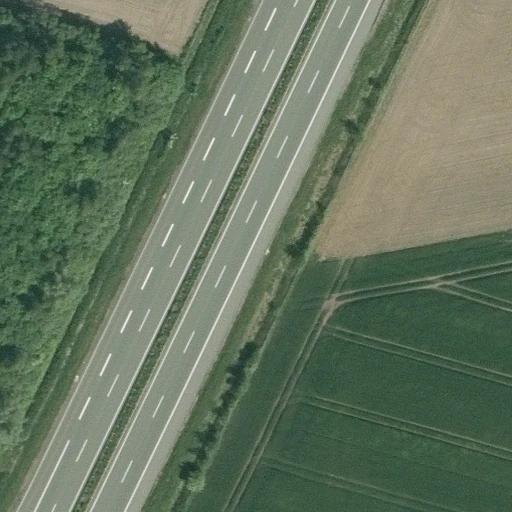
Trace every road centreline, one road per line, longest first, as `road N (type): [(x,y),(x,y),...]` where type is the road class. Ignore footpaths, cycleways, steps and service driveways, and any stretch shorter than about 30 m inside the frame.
road 1 (motorway): [(104,511),(348,0)]
road 2 (motorway): [(297,0),(100,407)]
road 3 (motorway): [(100,407),(66,428),(24,511)]
